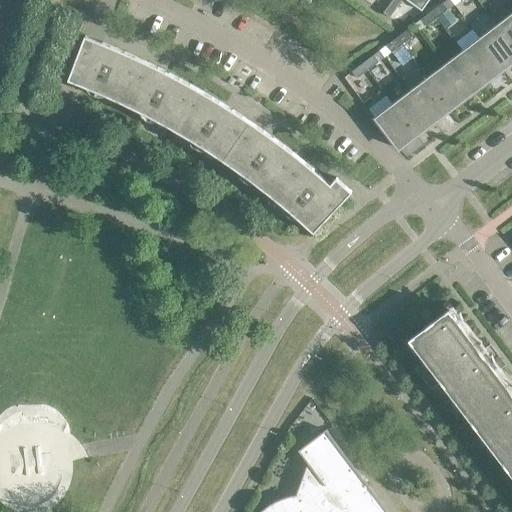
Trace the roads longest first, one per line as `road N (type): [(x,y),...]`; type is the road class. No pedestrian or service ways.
road 1 (tertiary): [(434,205),(403,210),(365,234),(309,284),(245,384),(179,511)]
road 2 (tertiary): [(220,511),(284,397),(339,320),(428,234),(434,205)]
road 3 (residential): [(140,0),(296,84),(434,205)]
road 4 (residential): [(434,205),(511,305)]
